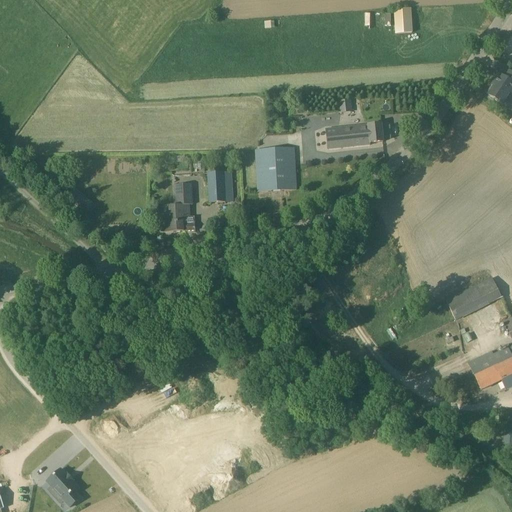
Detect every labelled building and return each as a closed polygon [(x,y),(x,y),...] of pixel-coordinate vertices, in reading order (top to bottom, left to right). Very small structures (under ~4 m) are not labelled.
[(410,9),(394,10),(395,34),(412,33),(410,9)] [(511,94),(511,73),(509,71),(504,78),(499,75),(494,82),(496,84),(495,85),(492,89),(490,88),(488,92),(489,94),(488,95),(503,105),(510,94),(511,95),(511,94)] [(351,112),(350,101),(339,101),(339,113),(351,112)] [(381,125),(316,131),(318,151),(370,145),(370,144),(383,142),(381,125)] [(294,148),(255,151),(258,193),(296,191),(294,148)] [(233,202),(231,172),(207,174),(209,204),(233,202)] [(189,205),(193,204),(192,185),(174,185),(175,206),(169,206),(169,215),(163,215),(162,216),(161,216),(161,217),(160,217),(160,218),(160,219),(160,220),(160,221),(160,222),(161,223),(162,224),(163,224),(164,224),(165,233),(195,231),(194,218),(190,218),(189,205)] [(76,191),(66,203),(84,219),(94,206),(76,191)] [(511,314),(511,292),(500,299),(491,280),(446,302),(456,322),(492,304),(500,320),(511,314)] [(511,317),(502,322),(511,342),(511,317)] [(511,346),(485,359),(483,356),(468,363),(481,390),(501,381),(505,391),(511,387),(511,346)] [(66,468),(51,481),(58,488),(59,487),(64,491),(59,496),(65,503),(68,500),(75,507),(85,498),(79,491),(83,487),(77,481),(78,480),(72,473),(71,475),(66,468)]
